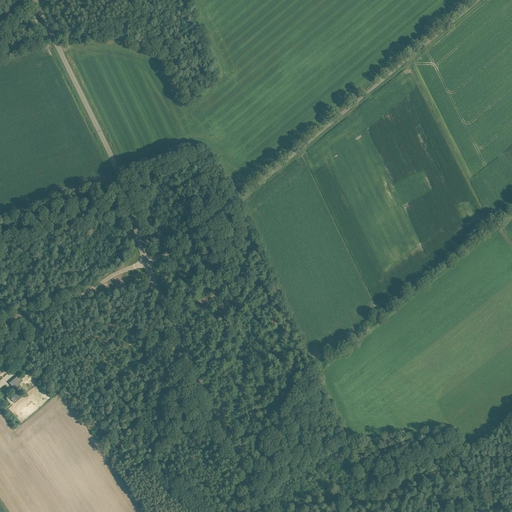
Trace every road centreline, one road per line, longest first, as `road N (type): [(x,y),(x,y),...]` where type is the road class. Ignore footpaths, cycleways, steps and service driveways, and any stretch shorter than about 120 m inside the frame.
road 1 (unclassified): [(144,262),(257,184),(478,0)]
road 2 (unclassified): [(144,262),(113,157),(34,0)]
road 3 (track): [(223,511),(322,366),(403,296)]
road 4 (unclassified): [(248,511),(240,456),(144,262)]
road 5 (unclassified): [(0,322),(144,262)]
